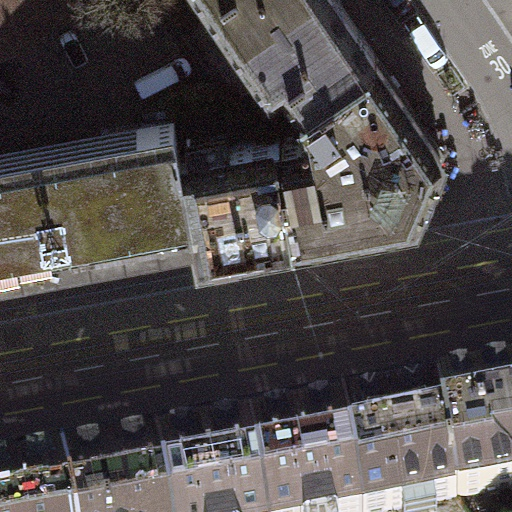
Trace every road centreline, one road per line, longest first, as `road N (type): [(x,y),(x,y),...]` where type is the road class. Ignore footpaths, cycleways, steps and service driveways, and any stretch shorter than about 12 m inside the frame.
road 1 (secondary): [(511,289),(0,385)]
road 2 (residential): [(511,105),(441,0)]
